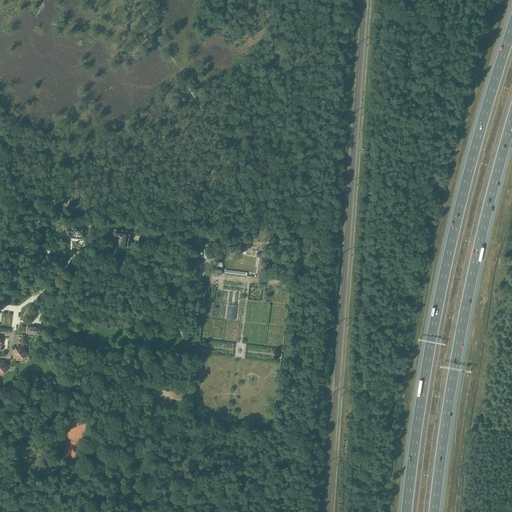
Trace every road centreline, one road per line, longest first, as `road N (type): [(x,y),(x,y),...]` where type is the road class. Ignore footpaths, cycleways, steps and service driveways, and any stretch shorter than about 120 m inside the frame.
road 1 (motorway): [(511,27),(448,254),(406,511)]
road 2 (motorway): [(434,511),(466,300),(511,120)]
road 3 (unknown): [(310,511),(316,231)]
road 4 (track): [(316,231),(300,112),(316,0)]
